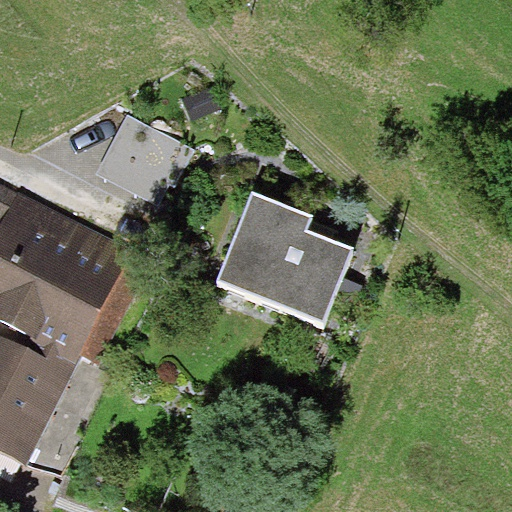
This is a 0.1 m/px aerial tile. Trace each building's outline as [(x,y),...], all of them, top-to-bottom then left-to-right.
[(173,211),(204,150),(144,119),(113,180),(173,211)] [(0,227),(2,228),(14,205),(0,198),(0,227)] [(253,199),(222,288),(325,323),(348,256),(312,244),(300,240),(307,217),(253,199)] [(116,254),(14,205),(2,228),(0,233),(0,311),(72,346),(116,254)] [(72,346),(0,311),(0,432),(24,444),(72,346)]
